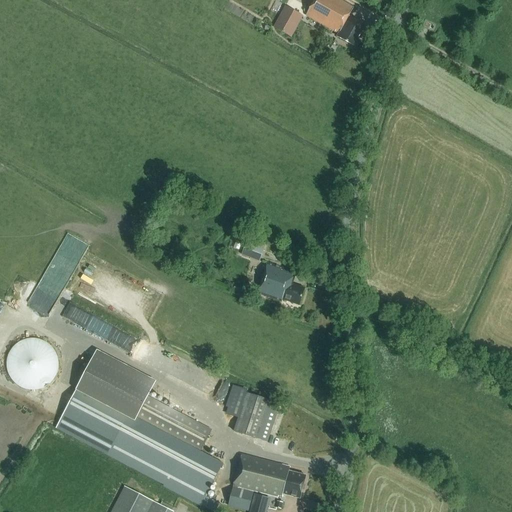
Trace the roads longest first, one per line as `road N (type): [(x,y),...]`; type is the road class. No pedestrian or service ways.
road 1 (tertiary): [(338,511),(354,424),(350,207),(405,0)]
road 2 (track): [(354,0),(511,93)]
road 3 (track): [(349,305),(511,383)]
